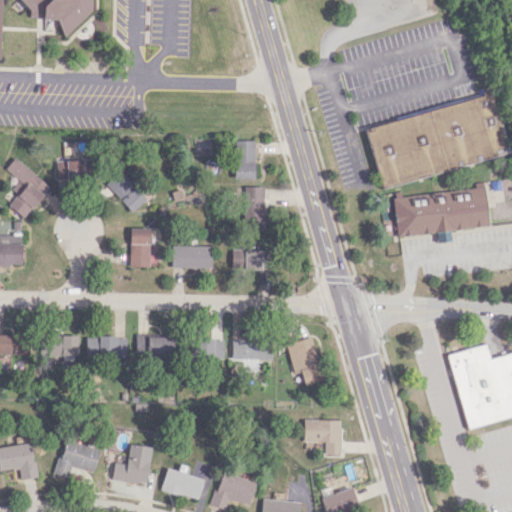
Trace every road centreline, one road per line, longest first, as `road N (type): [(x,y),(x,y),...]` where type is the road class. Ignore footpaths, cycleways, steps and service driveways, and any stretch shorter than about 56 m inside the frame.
road 1 (tertiary): [(408,511),(257,0)]
road 2 (residential): [(0,295),(511,306)]
road 3 (residential): [(7,511),(68,504),(142,511)]
